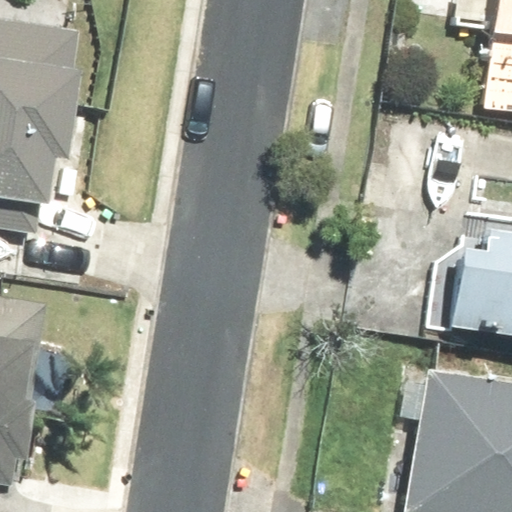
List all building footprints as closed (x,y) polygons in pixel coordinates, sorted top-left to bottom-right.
[(511,0),(478,0),(474,39),(482,40),(473,112),(511,116),(511,0)] [(72,33),(0,22),(0,231),(26,236),(37,165),(52,167),(72,33)] [(434,334),(511,345),(511,241),(473,235),(469,259),(446,256),(434,334)] [(0,486),(5,487),(35,307),(0,301),(0,486)] [(511,511),(511,389),(418,372),(415,389),(399,386),(392,420),(408,423),(391,511),(511,511)]
